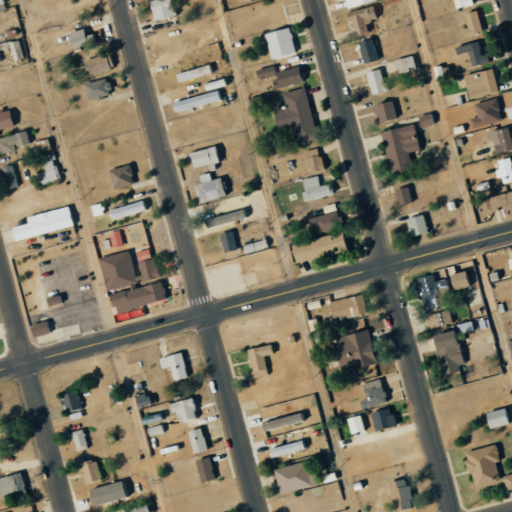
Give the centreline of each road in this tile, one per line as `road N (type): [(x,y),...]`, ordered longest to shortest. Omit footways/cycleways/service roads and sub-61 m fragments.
road 1 (residential): [(0,373),(511,233)]
road 2 (residential): [(313,0),(451,511)]
road 3 (residential): [(122,0),(260,511)]
road 4 (residential): [(0,261),(67,511)]
